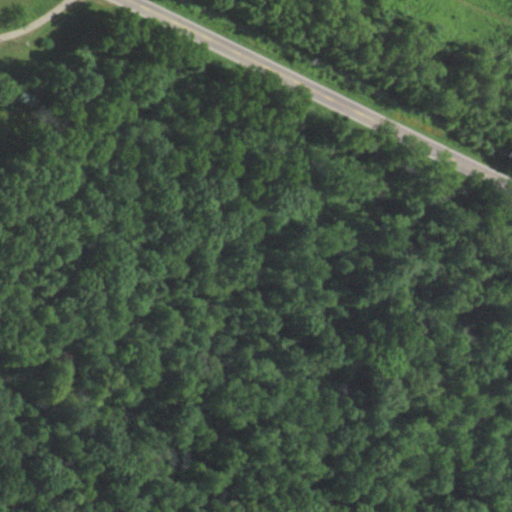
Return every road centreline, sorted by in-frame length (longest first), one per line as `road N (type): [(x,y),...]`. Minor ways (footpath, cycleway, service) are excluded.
road 1 (residential): [(289,77),(0,395)]
road 2 (tertiary): [(511,188),(129,0)]
